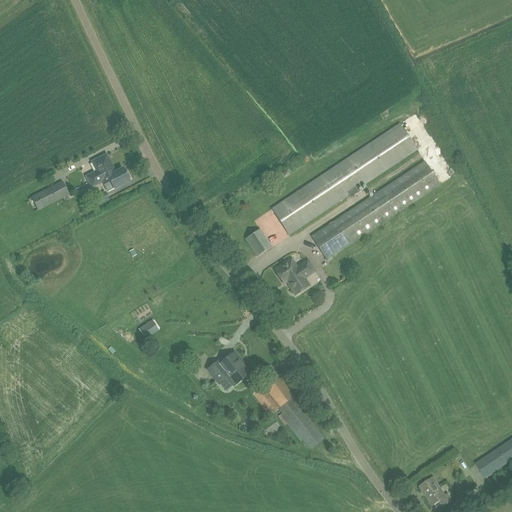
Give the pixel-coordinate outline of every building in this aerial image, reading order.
[(356,190),(416,150),(399,124),(271,209),(288,235),(348,195),(350,197),(358,192),(356,190)] [(106,155),(92,161),(97,171),(86,177),(89,182),(112,170),(111,169),(113,168),(106,155)] [(440,185),(424,161),(311,236),(327,261),(440,185)] [(113,173),(112,170),(89,182),(92,187),(102,182),(104,185),(110,181),(114,189),(129,181),(128,179),(130,178),(127,173),(125,174),(122,168),(113,173)] [(31,197),(38,210),(69,194),(62,181),(31,197)] [(97,199),(99,206),(112,202),(111,195),(97,199)] [(272,247),(260,229),(245,239),(256,257),(272,247)] [(291,259),(274,270),(283,284),(286,282),(295,295),(309,286),(304,278),(314,271),(307,261),(297,268),(291,259)] [(138,330),(145,339),(155,332),(159,330),(152,320),(138,330)] [(214,378),(239,358),(234,352),(220,363),(218,361),(207,370),(214,378)] [(239,358),(214,378),(219,384),(228,379),(234,386),(250,373),(239,358)] [(277,376),(263,387),(279,408),(291,399),(294,397),(277,376)] [(263,387),(254,395),(270,415),(278,409),(279,408),(263,387)] [(279,408),(278,409),(310,449),(323,439),(291,399),(279,408)] [(511,444),(477,467),(487,482),(503,471),(501,468),(511,460),(511,444)] [(445,495),(433,478),(420,487),(432,506),(439,501),(443,507),(452,501),(447,494),(445,495)]
